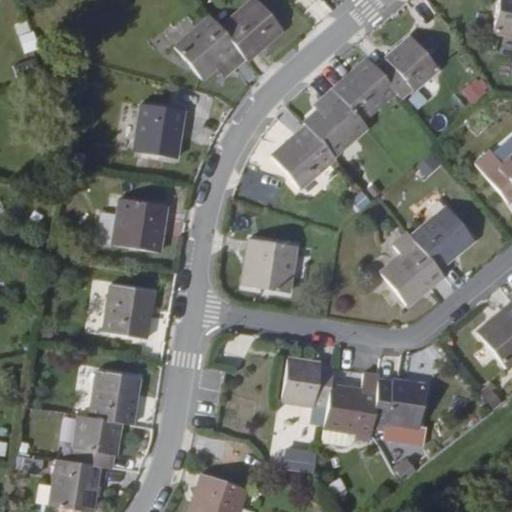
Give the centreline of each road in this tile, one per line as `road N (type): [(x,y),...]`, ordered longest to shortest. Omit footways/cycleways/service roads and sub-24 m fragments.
road 1 (residential): [(192,308),(229,155),(281,84),(379,0)]
road 2 (residential): [(192,308),(402,335),(431,323),(511,259)]
road 3 (residential): [(141,511),(170,447),(192,308)]
